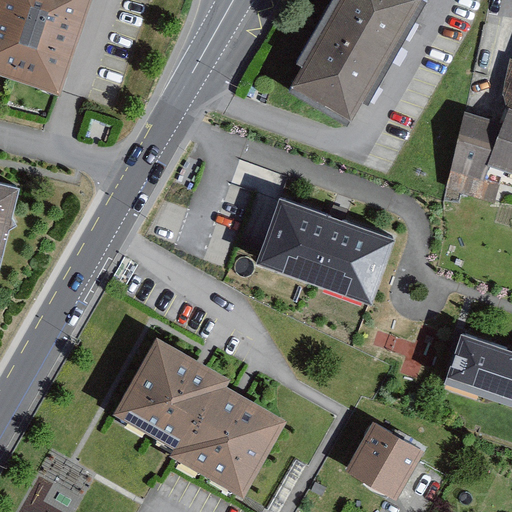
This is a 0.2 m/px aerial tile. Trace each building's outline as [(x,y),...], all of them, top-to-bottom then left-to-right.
[(88,0),(0,0),(0,71),(63,89),(88,0)] [(341,0),(291,87),(351,122),(421,0),(341,0)] [(511,58),(511,60),(506,110),(463,101),(439,177),(491,191),(505,153),(511,155),(511,58)] [(0,269),(20,190),(0,184),(0,269)] [(393,238),(279,199),(255,268),(369,308),(393,238)] [(432,374),(511,401),(511,349),(447,327),(432,374)] [(159,339),(114,420),(244,492),(289,411),(159,339)] [(367,400),(334,463),(387,491),(420,427),(367,400)] [(468,511),(454,503),(448,511),(468,511)]
